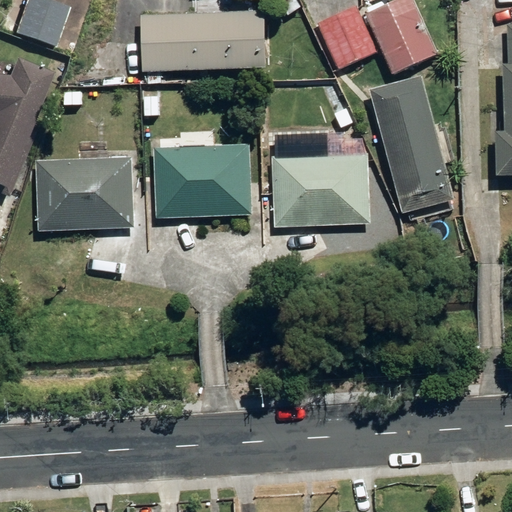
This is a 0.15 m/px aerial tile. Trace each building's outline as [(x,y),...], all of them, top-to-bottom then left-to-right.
[(67,11),(34,0),(22,0),(9,38),(52,54),(67,11)] [(410,0),(408,0),(364,19),(390,79),(436,59),(410,0)] [(375,56),(354,10),(315,27),(337,73),(375,56)] [(259,16),(135,16),(135,79),(259,78),(259,16)] [(511,182),(511,24),(507,24),(506,69),(501,69),(499,137),(491,137),(490,182),(511,182)] [(4,82),(0,81),(0,188),(49,76),(13,62),(4,82)] [(342,78),(326,86),(344,123),(360,115),(342,78)] [(418,80),(367,94),(404,229),(456,214),(418,80)] [(160,95),(141,96),(142,121),(161,120),(160,95)] [(151,152),(152,221),(253,219),(252,150),(151,152)] [(271,157),(271,229),(367,229),(367,157),(271,157)] [(130,163),(31,166),(33,235),(132,233),(130,163)]
